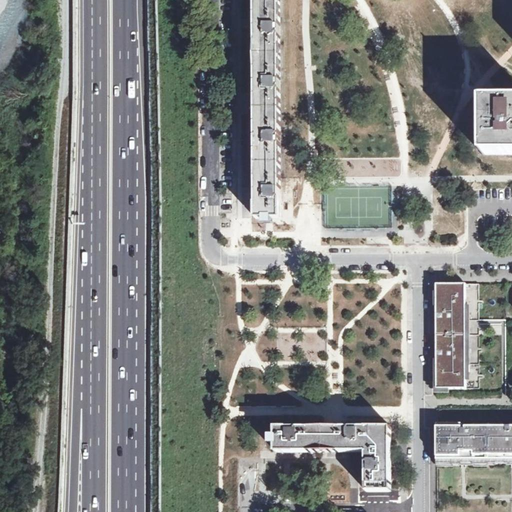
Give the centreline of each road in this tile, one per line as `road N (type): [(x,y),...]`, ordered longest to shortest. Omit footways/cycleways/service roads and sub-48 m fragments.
road 1 (track): [(39,511),(51,413),(67,0)]
road 2 (motorway): [(126,511),(126,0)]
road 3 (motorway): [(91,0),(90,302)]
road 4 (unclassified): [(210,0),(212,258)]
road 5 (motorway): [(90,302),(72,511)]
road 6 (motorway): [(90,302),(92,511)]
road 7 (residential): [(415,261),(212,258)]
road 8 (residential): [(417,415),(415,261)]
